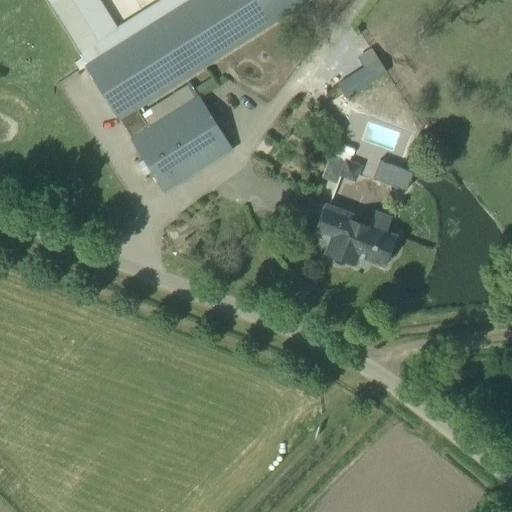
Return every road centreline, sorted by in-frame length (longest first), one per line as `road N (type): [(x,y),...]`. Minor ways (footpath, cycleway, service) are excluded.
road 1 (unclassified): [(511,485),(355,356),(0,215)]
road 2 (track): [(355,356),(511,334)]
